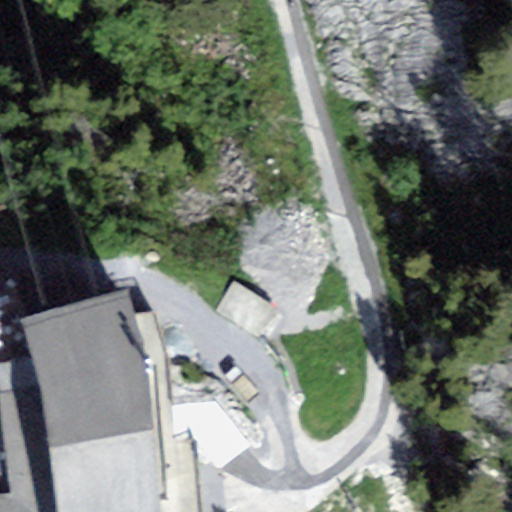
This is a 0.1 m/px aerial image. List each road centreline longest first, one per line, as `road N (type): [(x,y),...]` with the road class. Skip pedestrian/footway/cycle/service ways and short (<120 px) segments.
road 1 (track): [(0,265),(131,280),(169,297),(282,407),(334,400),(377,378)]
road 2 (track): [(377,378),(389,348),(386,324),(291,0)]
